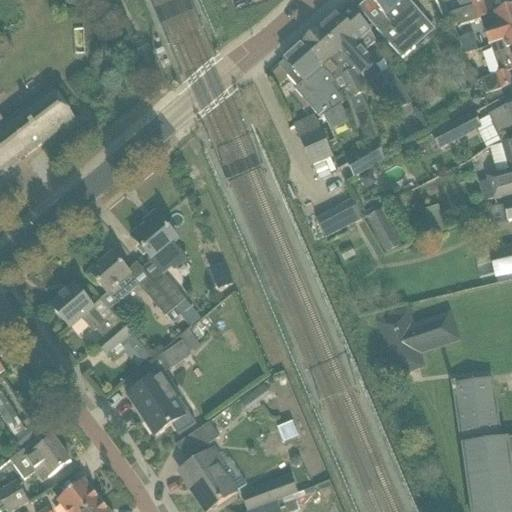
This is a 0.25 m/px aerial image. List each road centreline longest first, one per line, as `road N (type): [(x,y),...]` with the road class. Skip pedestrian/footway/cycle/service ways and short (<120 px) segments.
road 1 (residential): [(0,265),(312,0)]
road 2 (residential): [(147,511),(0,308)]
